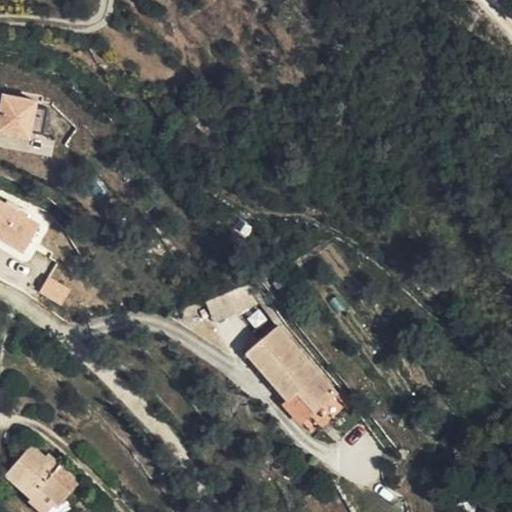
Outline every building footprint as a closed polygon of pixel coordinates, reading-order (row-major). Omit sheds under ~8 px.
[(0,134),(30,141),(39,101),(2,92),(0,101),(0,134)] [(0,198),(0,241),(22,256),(42,225),(0,198)] [(70,287),(76,278),(57,264),(50,273),(70,287)] [(38,293),(62,305),(70,288),(47,276),(38,293)] [(247,283),(205,300),(214,322),(256,306),(247,283)] [(245,368),(287,413),(300,403),(316,422),(338,403),(276,336),(245,368)] [(300,403),(287,413),(304,432),(316,422),(300,403)] [(47,474),(29,460),(5,490),(31,511),(69,511),(86,496),(51,469),(47,474)]
